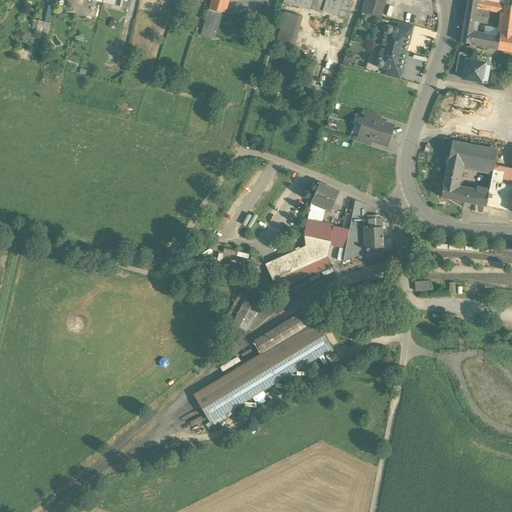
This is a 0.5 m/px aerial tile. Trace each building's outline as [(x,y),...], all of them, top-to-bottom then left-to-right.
[(121,0),(102,0),(102,3),(122,8),(121,0)] [(130,0),(121,0),(122,8),(128,10),(130,0)] [(225,0),(211,0),(208,10),(209,11),(222,13),(225,0)] [(283,0),(283,5),(326,16),(326,14),(337,17),(337,16),(347,18),(351,0),(283,0)] [(383,0),(365,0),(361,13),(378,17),(383,0)] [(479,0),(467,0),(465,12),(474,13),(475,8),(503,13),(503,4),(480,0),(479,0)] [(511,6),(507,6),(507,5),(503,4),(503,13),(500,36),(502,36),(500,50),(511,52),(511,6)] [(54,7),(49,6),(46,18),(51,19),(54,7)] [(222,13),(209,11),(201,36),(215,40),(222,13)] [(474,13),(465,12),(464,19),(473,21),(474,13)] [(302,18),(285,13),(274,49),(291,54),(302,18)] [(500,37),(471,32),(473,21),(464,19),(460,43),(497,49),(500,37)] [(50,24),(38,22),(35,33),(48,35),(50,24)] [(413,26),(398,22),(397,30),(409,33),(409,34),(411,34),(413,26)] [(397,30),(391,28),(390,26),(386,26),(384,27),(383,31),(383,33),(380,46),(405,52),(409,34),(409,33),(397,30)] [(405,52),(380,46),(377,59),(375,61),(374,64),(376,67),(379,68),(382,67),(387,69),(400,72),(400,71),(405,52)] [(341,63),(348,65),(352,55),(345,53),(341,63)] [(464,74),(466,61),(467,54),(459,53),(456,73),(464,74)] [(484,63),(466,61),(464,74),(463,80),(481,83),(484,63)] [(400,72),(387,69),(386,76),(400,80),(402,72),(400,71),(400,72)] [(505,80),(498,80),(496,89),(504,90),(505,80)] [(379,116),(363,110),(361,117),(364,118),(364,117),(377,122),(379,116)] [(377,122),(364,117),(364,118),(361,127),(389,136),(392,126),(377,122)] [(389,136),(361,127),(358,136),(371,141),(385,145),(389,136)] [(371,141),(358,136),(355,135),(353,141),(369,146),(371,141)] [(469,145),(452,142),(448,161),(460,164),(461,164),(493,170),(494,165),(497,151),(474,146),(469,145)] [(460,164),(448,161),(441,197),(473,204),(475,192),(457,189),(455,187),(460,164)] [(511,168),(494,165),(493,170),(503,172),(501,184),(511,185),(511,168)] [(503,172),(493,170),(489,192),(486,207),(496,208),(501,184),(503,172)] [(337,192),(318,184),(311,201),(315,203),(314,205),(321,209),(323,206),(330,209),(337,192)] [(511,185),(501,184),(496,208),(510,211),(511,199),(511,185)] [(489,192),(476,189),(475,192),(473,204),(486,207),(489,192)] [(360,204),(355,201),(352,215),(349,230),(345,249),(343,261),(366,254),(367,253),(367,248),(366,248),(365,227),(368,227),(368,216),(373,216),(369,207),(360,204)] [(345,213),(342,229),(349,230),(352,215),(345,213)] [(373,216),(368,216),(368,227),(382,227),(381,218),(378,215),(373,216)] [(342,229),(307,221),(304,235),(330,240),(329,245),(330,245),(345,249),(349,230),(342,229)] [(368,227),(365,227),(366,248),(367,248),(383,248),(382,227),(368,227)] [(298,248),(295,249),(295,251),(265,264),(272,281),(278,279),(282,288),(321,271),(332,266),(327,256),(330,245),(329,245),(330,240),(304,235),(305,246),(299,249),(298,248)] [(383,248),(367,248),(367,253),(366,254),(367,259),(383,254),(383,248)] [(430,281),(414,283),(415,293),(431,292),(430,281)] [(246,298),(239,294),(236,299),(243,302),(246,298)] [(259,305),(246,298),(243,302),(231,324),(239,328),(246,332),(247,328),(260,305),(259,305)] [(243,302),(236,299),(224,321),(231,324),(243,302)] [(260,305),(247,328),(251,330),(269,315),(272,309),(261,303),(259,305),(260,305)] [(306,309),(254,341),(258,348),(261,353),(314,321),(306,309)] [(331,349),(314,321),(261,353),(194,395),(198,402),(202,409),(207,416),(211,423),(331,349)]
